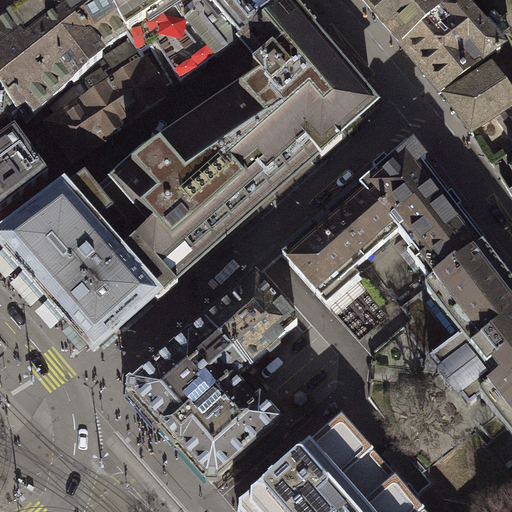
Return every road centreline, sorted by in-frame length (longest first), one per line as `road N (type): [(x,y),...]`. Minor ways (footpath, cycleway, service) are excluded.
road 1 (residential): [(311,0),(80,170)]
road 2 (primary): [(49,511),(70,481),(73,410),(53,368),(0,309)]
road 3 (residential): [(412,108),(252,246)]
road 4 (residential): [(412,108),(511,243)]
road 5 (residential): [(319,0),(412,108)]
